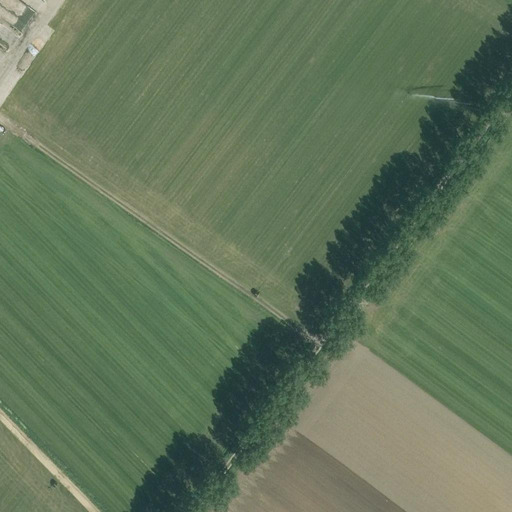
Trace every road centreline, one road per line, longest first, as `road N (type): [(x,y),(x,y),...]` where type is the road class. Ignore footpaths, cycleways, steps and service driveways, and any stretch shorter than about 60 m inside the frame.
road 1 (track): [(190,511),(511,91)]
road 2 (track): [(320,343),(0,117)]
